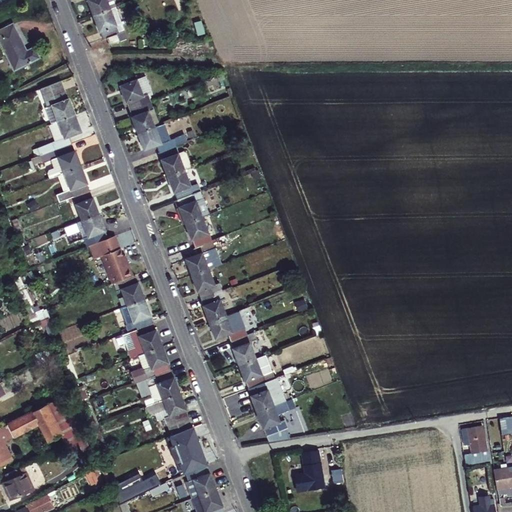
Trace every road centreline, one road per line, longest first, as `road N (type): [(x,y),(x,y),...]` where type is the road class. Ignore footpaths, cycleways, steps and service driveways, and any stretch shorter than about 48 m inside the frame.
road 1 (residential): [(60,0),(230,453)]
road 2 (residential): [(230,453),(451,419)]
